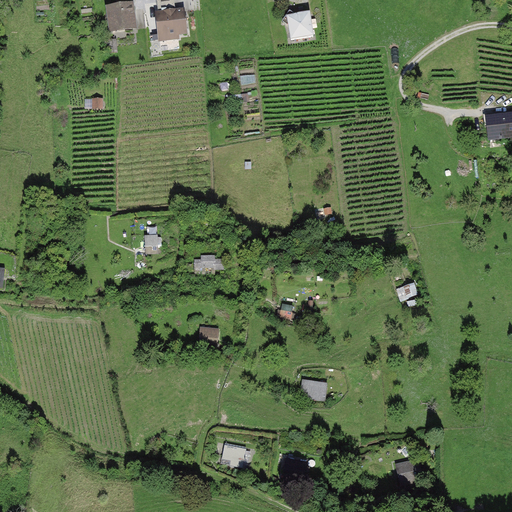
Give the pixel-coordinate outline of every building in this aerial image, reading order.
[(159,15),(157,15),(160,40),(179,38),(178,34),(186,33),(183,12),(174,13),(173,1),(158,3),(159,15)] [(131,5),(109,8),(112,30),(133,27),(131,5)] [(314,14),(291,18),(294,44),(318,41),(314,14)] [(105,100),(87,100),(87,110),(105,110),(105,100)] [(511,115),(489,117),(491,143),(511,141),(511,115)] [(160,233),(146,234),(146,252),(160,251),(160,233)] [(220,254),(203,254),(203,258),(195,259),(195,265),(202,266),(202,270),(228,270),(228,260),(221,260),(220,254)] [(11,268),(0,265),(0,287),(7,288),(11,268)] [(418,281),(404,285),(408,300),(422,296),(418,281)] [(295,297),(282,296),(281,308),(295,309),(295,297)] [(220,332),(203,330),(200,344),(217,347),(220,332)] [(329,382),(305,378),(302,397),(326,400),(329,382)] [(249,446),(227,441),(222,463),(245,467),(249,446)] [(311,459),(287,453),(282,473),(306,479),(311,459)] [(420,456),(396,461),(401,483),(425,478),(420,456)]
